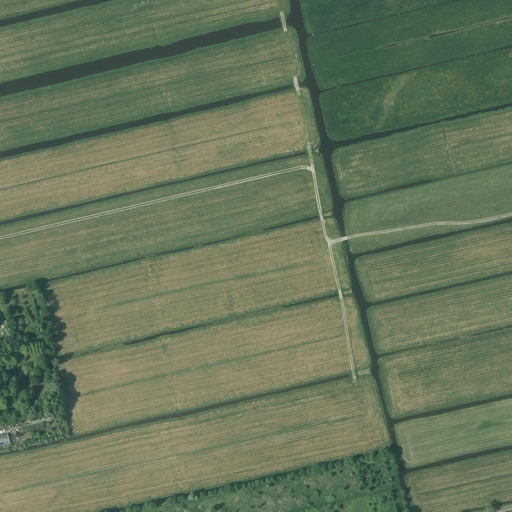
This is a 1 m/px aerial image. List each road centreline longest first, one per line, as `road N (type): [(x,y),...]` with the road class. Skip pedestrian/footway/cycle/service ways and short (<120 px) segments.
road 1 (track): [(0,238),(312,168)]
road 2 (track): [(309,150),(328,242),(511,214)]
road 3 (track): [(355,383),(328,242)]
